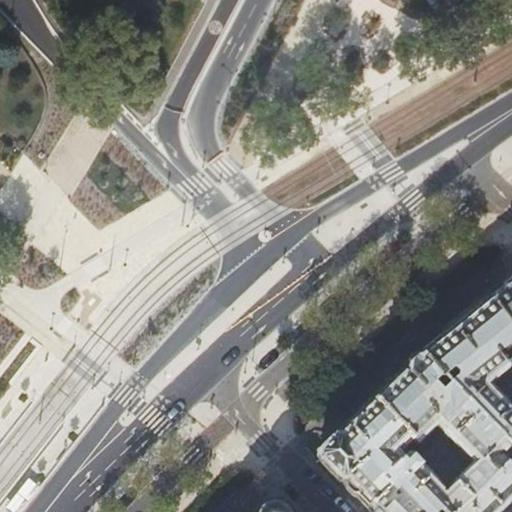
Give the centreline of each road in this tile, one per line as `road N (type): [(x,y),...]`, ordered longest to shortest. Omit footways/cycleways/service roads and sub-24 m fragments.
road 1 (primary): [(235,283),(116,406),(49,511)]
road 2 (primary): [(293,234),(263,212),(203,136),(205,104),(259,0)]
road 3 (tertiary): [(511,105),(293,234)]
road 4 (primary): [(11,0),(182,175)]
road 5 (primary): [(55,511),(218,357)]
road 6 (tertiary): [(284,299),(443,177)]
road 7 (primary): [(229,0),(170,117),(169,147),(182,175)]
road 8 (residential): [(136,511),(235,413)]
road 9 (residential): [(328,511),(235,413)]
road 10 (primary): [(182,175),(229,229),(240,263),(235,283)]
